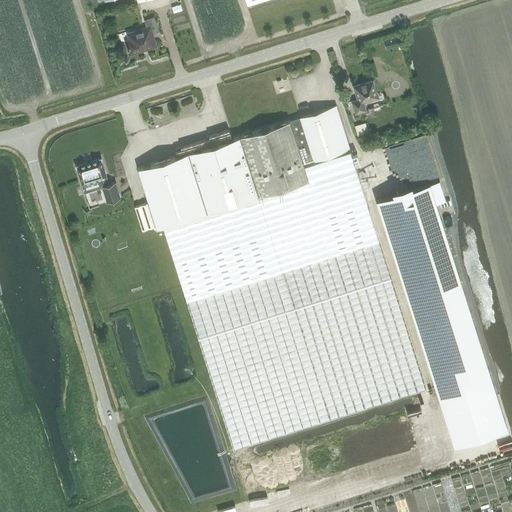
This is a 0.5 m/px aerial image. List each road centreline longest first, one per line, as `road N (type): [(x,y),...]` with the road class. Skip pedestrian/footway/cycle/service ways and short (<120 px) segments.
road 1 (unclassified): [(26,132),(446,0)]
road 2 (unclassified): [(150,511),(115,434),(26,132)]
